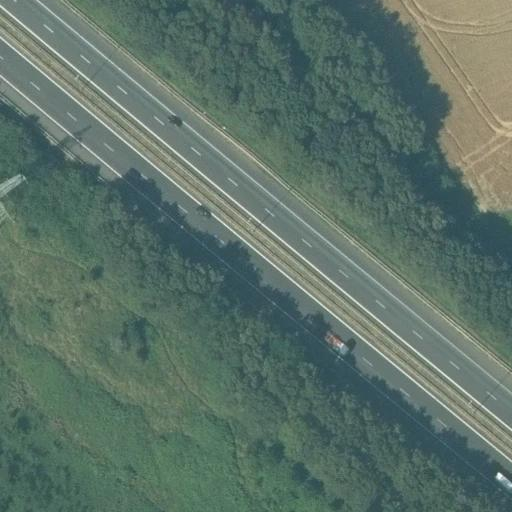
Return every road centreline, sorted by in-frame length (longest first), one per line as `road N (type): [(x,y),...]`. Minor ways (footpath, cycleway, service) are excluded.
road 1 (motorway): [(0,53),(511,477)]
road 2 (motorway): [(511,412),(15,0)]
